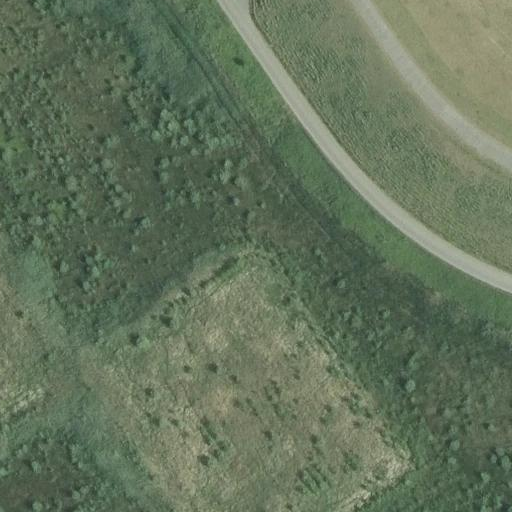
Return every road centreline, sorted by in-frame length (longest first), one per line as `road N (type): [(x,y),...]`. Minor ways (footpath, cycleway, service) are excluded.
road 1 (unclassified): [(223,0),(315,135),(371,198),(422,241),(511,288)]
road 2 (unclassified): [(352,0),(453,136),(511,173)]
